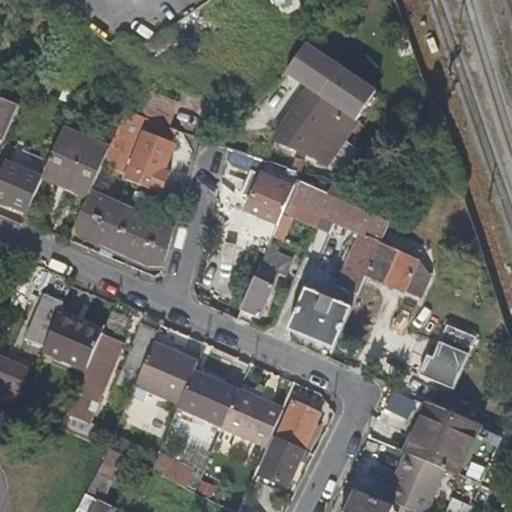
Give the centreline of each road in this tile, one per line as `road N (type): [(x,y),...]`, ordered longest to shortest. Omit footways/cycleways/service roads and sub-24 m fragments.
road 1 (residential): [(175,303),(375,392),(318,511)]
road 2 (residential): [(0,230),(175,303)]
road 3 (residential): [(215,153),(175,303)]
